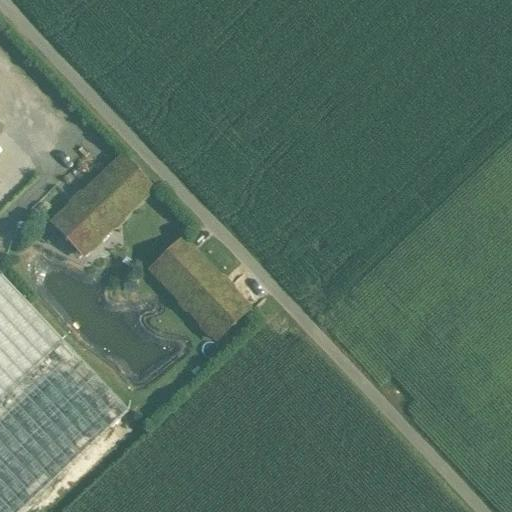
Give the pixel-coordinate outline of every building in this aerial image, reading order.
[(140,178),(122,159),(108,173),(126,192),(140,178)] [(108,173),(52,226),(82,257),(138,204),(138,205),(153,192),(140,178),(126,192),(108,173)] [(183,241),(164,259),(177,273),(196,256),(196,255),(183,241)] [(249,312),(196,256),(177,273),(164,259),(151,272),(164,286),(165,286),(217,342),(249,312)] [(0,401),(63,343),(0,276),(0,401)]
